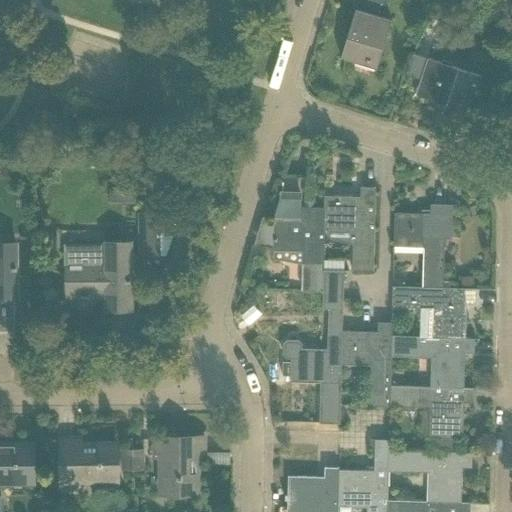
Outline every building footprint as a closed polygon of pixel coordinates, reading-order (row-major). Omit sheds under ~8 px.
[(358,0),(340,58),(376,69),(391,19),(381,16),(386,0),(358,0)] [(420,79),(415,94),(444,104),(441,113),(465,121),(480,76),(456,68),(456,67),(413,53),(406,74),(420,79)] [(324,196),(324,208),(324,230),(353,231),(352,271),(373,271),(375,187),(361,187),(360,197),(324,196)] [(29,192),(20,192),(20,204),(29,204),(29,192)] [(301,291),(323,292),(323,272),(324,230),(324,208),(300,207),(300,194),(281,194),(281,203),(279,203),(275,216),(274,216),(273,250),(303,251),(301,291)] [(423,248),(422,287),(443,288),(443,287),(444,239),(451,239),(452,205),(430,204),(430,214),(394,213),(393,247),(423,248)] [(140,214),(140,254),(156,254),(156,214),(140,214)] [(0,297),(16,297),(16,243),(0,243),(0,297)] [(130,310),(130,243),(105,243),(105,249),(66,250),(66,297),(106,296),(106,310),(130,310)] [(340,424),(341,365),(342,337),(342,331),(343,301),(343,271),(323,272),(323,292),(322,308),(328,309),(327,349),(301,348),(301,344),(298,340),(286,340),(283,343),(282,355),(286,358),(291,358),(290,382),(320,383),(319,423),(340,424)] [(461,276),(461,288),(473,288),(473,276),(461,276)] [(432,308),(431,337),(431,338),(465,338),(466,303),(475,303),(476,289),(473,288),(461,288),(443,287),(443,288),(422,287),(392,286),(392,307),(432,308)] [(368,407),(390,407),(391,386),(392,357),(391,357),(392,336),(392,322),(378,322),(377,332),(342,331),(342,337),(341,365),(369,365),(368,407)] [(391,357),(392,357),(431,358),(430,387),(464,388),(465,353),(474,353),(475,338),(465,338),(431,338),(431,337),(392,336),(391,357)] [(391,386),(390,407),(429,408),(428,438),(442,438),(442,450),(453,451),(454,438),(462,439),(463,402),(473,403),(474,388),(464,388),(430,387),(391,386)] [(196,494),(196,457),(204,457),(204,437),(154,437),(154,458),(161,458),(162,495),(196,494)] [(60,438),(60,458),(61,489),(81,489),(81,481),(117,481),(117,446),(80,446),(80,438),(60,438)] [(133,470),(133,442),(121,443),(122,470),(133,470)] [(143,442),(133,442),(133,470),(144,469),(143,442)] [(0,511),(0,496),(0,482),(34,482),(33,447),(0,446),(0,511)] [(388,450),(387,461),(388,461),(388,471),(427,472),(427,501),(427,502),(461,503),(461,502),(461,467),(471,467),(472,453),(452,452),(388,450)] [(351,471),(338,470),(337,503),(338,503),(338,504),(367,505),(366,511),(386,511),(386,500),(387,500),(388,471),(388,461),(387,461),(374,461),(373,471),(351,471)] [(316,511),(337,511),(338,504),(338,503),(337,503),(338,470),(339,468),(324,467),(324,477),(288,476),(287,510),(317,511),(316,511)] [(470,511),(471,502),(461,502),(461,503),(427,502),(427,501),(387,500),(386,500),(386,511),(470,511)]
